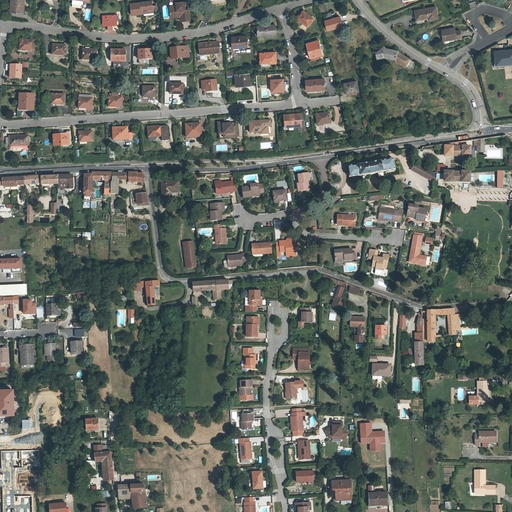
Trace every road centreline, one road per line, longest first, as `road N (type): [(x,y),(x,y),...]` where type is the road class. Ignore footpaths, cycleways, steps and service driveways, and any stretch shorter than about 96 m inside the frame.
road 1 (residential): [(511,309),(419,307),(318,271),(172,280),(161,270),(146,168)]
road 2 (residential): [(0,125),(298,103)]
road 3 (residential): [(281,9),(166,37),(5,24)]
road 4 (secondary): [(146,168),(224,169),(321,156)]
road 5 (secondary): [(321,156),(482,134)]
road 6 (secondary): [(0,171),(146,168)]
